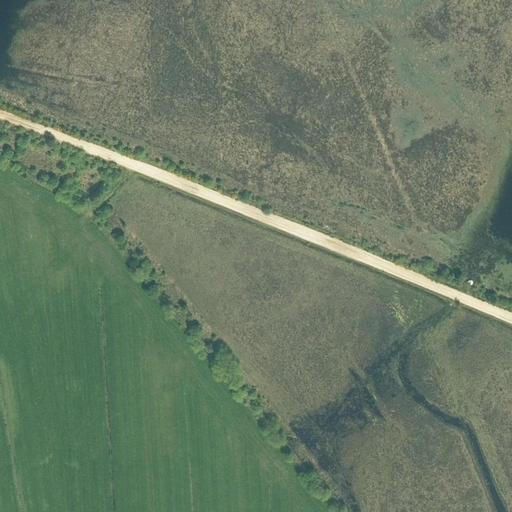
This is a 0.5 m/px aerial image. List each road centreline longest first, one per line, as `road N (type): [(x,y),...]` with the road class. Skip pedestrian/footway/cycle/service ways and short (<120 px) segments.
road 1 (track): [(128,164),(511,317)]
road 2 (track): [(128,164),(0,115)]
